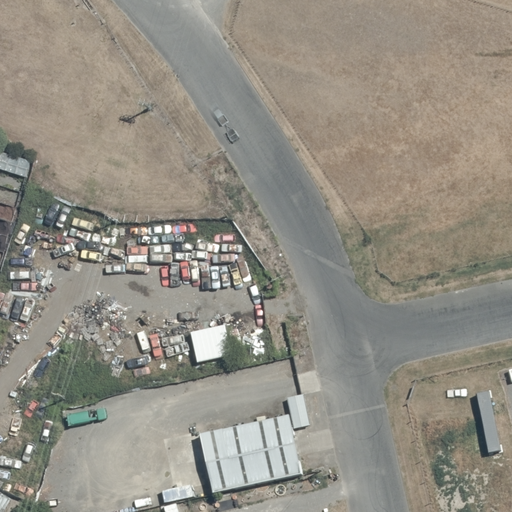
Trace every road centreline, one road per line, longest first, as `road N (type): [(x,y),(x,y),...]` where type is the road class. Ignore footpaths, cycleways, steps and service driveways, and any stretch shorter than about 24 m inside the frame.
road 1 (unclassified): [(151,0),(318,257),(342,342)]
road 2 (unclassified): [(342,342),(380,511)]
road 3 (unclassified): [(342,342),(511,305)]
